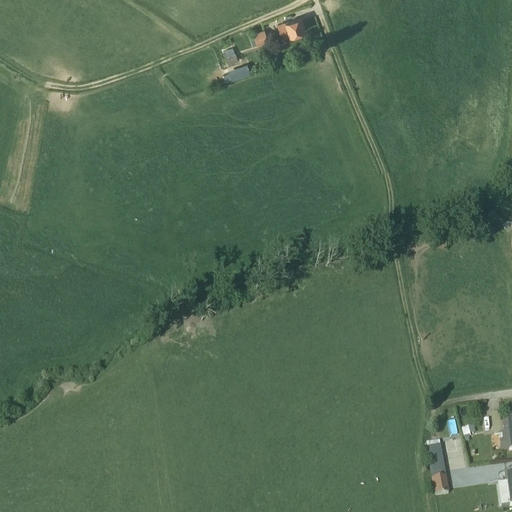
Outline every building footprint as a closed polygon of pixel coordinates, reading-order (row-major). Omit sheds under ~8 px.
[(304,26),(300,12),(276,20),(281,34),(304,26)] [(268,39),(263,25),(252,29),(257,43),(268,39)] [(497,416),(489,417),(492,440),(497,440),(499,456),(511,455),(511,423),(500,425),(500,427),(499,427),(497,416)] [(460,433),(463,443),(467,442),(471,439),(474,437),(471,430),(460,433)] [(433,500),(447,498),(448,498),(445,481),(444,481),(438,445),(424,447),(425,452),(425,453),(433,500)] [(495,486),(498,511),(499,511),(508,511),(508,510),(511,509),(511,475),(495,478),(496,485),(495,486)]
